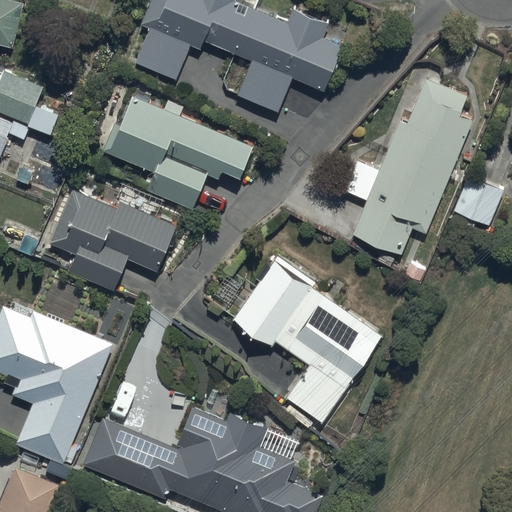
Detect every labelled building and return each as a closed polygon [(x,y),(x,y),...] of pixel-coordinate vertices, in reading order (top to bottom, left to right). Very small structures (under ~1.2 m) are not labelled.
[(0,0),(0,42),(17,47),(28,4),(12,0),(0,0)] [(148,0),(141,19),(150,23),(136,57),(175,74),(189,41),(199,45),(204,35),(251,55),(236,90),(277,107),(292,72),(323,85),(342,40),(321,31),(327,18),(292,3),(286,18),(243,0),(148,0)] [(45,87),(5,71),(0,83),(0,112),(19,120),(14,132),(20,135),(18,139),(20,141),(22,137),(28,139),(32,127),(54,135),(61,116),(37,106),(45,87)] [(467,96),(431,81),(424,97),(411,91),(379,169),(358,160),(345,191),(367,200),(352,235),(401,255),(412,228),(426,234),(474,121),(459,114),(467,96)] [(256,146),(136,97),(125,127),(117,124),(106,153),(156,173),(149,190),(196,209),(211,174),(222,179),(225,170),(243,178),(256,146)] [(0,118),(0,160),(14,124),(0,118)] [(504,191),(469,176),(454,210),(463,214),(462,218),(476,224),(478,220),(489,225),(504,191)] [(120,208),(74,189),(52,242),(78,252),(70,271),(117,290),(130,259),(161,272),(180,225),(123,202),(120,208)] [(383,336),(274,260),(233,319),(271,345),(275,340),(310,364),(287,396),(323,421),(383,336)] [(32,315),(6,305),(0,318),(0,371),(8,375),(6,381),(17,386),(14,393),(34,402),(17,443),(65,463),(115,343),(34,309),(32,315)] [(178,448),(104,418),(84,465),(168,499),(172,489),(227,511),(316,511),(323,495),(286,480),(295,459),(261,445),(268,427),(233,412),(229,420),(195,406),(178,448)] [(44,511),(56,485),(12,467),(0,497),(0,511),(44,511)]
